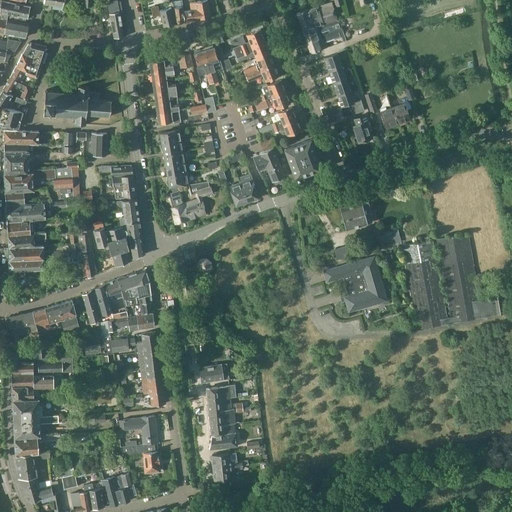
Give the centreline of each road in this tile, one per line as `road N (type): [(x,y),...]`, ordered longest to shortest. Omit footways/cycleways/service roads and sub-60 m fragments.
road 1 (residential): [(347,177),(272,9),(253,7),(131,44)]
road 2 (residential): [(185,495),(151,258)]
road 3 (residential): [(151,258),(126,64),(131,44)]
road 4 (residential): [(151,258),(347,177)]
road 5 (residential): [(28,511),(14,479),(0,311)]
road 6 (residential): [(0,311),(151,258)]
